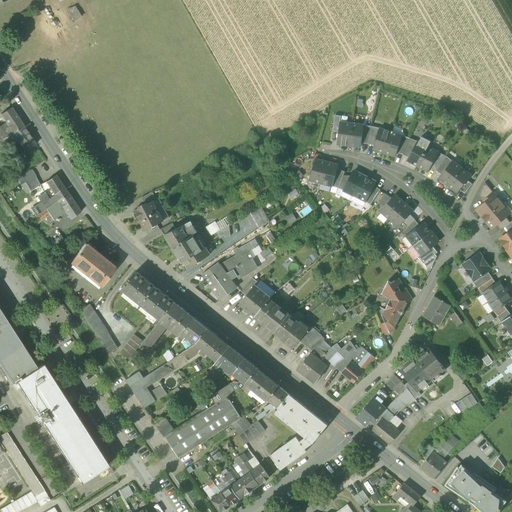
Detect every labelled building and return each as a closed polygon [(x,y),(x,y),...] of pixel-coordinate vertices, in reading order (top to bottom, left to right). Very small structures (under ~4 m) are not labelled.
[(75,6),(67,10),(73,22),(81,17),(75,6)] [(7,128),(11,134),(24,126),(11,108),(1,114),(6,123),(9,126),(7,128)] [(333,131),(339,132),(340,122),(341,116),(335,115),(333,131)] [(337,144),(349,146),(352,124),(340,122),(339,132),(337,144)] [(0,126),(0,127),(6,136),(7,137),(11,134),(7,128),(9,126),(6,123),(0,126)] [(364,125),(352,124),(349,146),(361,147),(362,143),(364,125)] [(362,143),(368,144),(372,126),(364,125),(362,143)] [(36,144),(24,126),(11,134),(7,137),(0,141),(0,144),(4,150),(18,140),(25,151),(36,144)] [(380,128),(372,126),(368,144),(374,145),(380,128)] [(394,127),(392,132),(401,135),(403,129),(394,127)] [(373,149),(384,153),(391,132),(380,128),(374,145),(373,149)] [(392,132),(391,132),(384,153),(396,156),(397,153),(402,135),(401,135),(392,132)] [(397,153),(403,155),(410,138),(402,135),(397,153)] [(422,137),(419,142),(428,147),(431,141),(422,137)] [(417,141),(410,138),(403,155),(409,157),(417,141)] [(418,166),(428,147),(419,142),(417,141),(409,157),(407,161),(418,166)] [(439,152),(428,147),(418,166),(428,172),(430,168),(439,152)] [(436,171),(446,156),(439,152),(430,168),(436,171)] [(12,160),(16,166),(25,159),(22,154),(12,160)] [(308,154),(297,159),(299,164),(310,159),(308,154)] [(446,156),(436,171),(441,175),(452,161),(446,156)] [(25,159),(16,166),(15,166),(19,171),(29,164),(25,159)] [(310,180),(321,183),(327,162),(315,159),(310,180)] [(439,178),(448,185),(462,168),(452,160),(452,161),(441,175),(439,178)] [(339,165),(327,162),(321,183),(333,186),(337,169),(339,165)] [(471,175),(462,168),(448,185),(458,193),(460,190),(467,180),(471,175)] [(333,186),(339,188),(343,176),(345,172),(337,169),(333,186)] [(26,183),(36,177),(32,170),(18,179),(21,185),(26,182),(26,183)] [(344,191),(354,196),(355,196),(365,176),(354,171),(350,179),(344,191)] [(55,196),(49,200),(43,204),(46,209),(53,204),(58,200),(68,194),(56,175),(46,182),(54,195),(55,196)] [(350,179),(343,176),(339,188),(342,190),(344,191),(350,179)] [(365,176),(355,196),(366,202),(374,185),(375,182),(365,176)] [(26,183),(31,191),(40,185),(40,184),(36,177),(26,183)] [(460,190),(465,194),(472,184),(467,180),(460,190)] [(26,182),(21,185),(26,194),(31,191),(26,183),(26,182)] [(478,196),(484,203),(486,202),(485,200),(494,193),(485,182),(478,196)] [(320,189),(337,194),(339,188),(333,186),(321,183),(320,189)] [(366,202),(371,205),(380,190),(374,185),(366,202)] [(296,188),(289,193),(292,198),(299,194),(296,188)] [(354,196),(344,191),(342,190),(339,195),(352,201),(353,200),(354,196)] [(146,203),(146,204),(153,201),(152,200),(156,198),(153,192),(142,198),(145,204),(146,203)] [(38,197),(41,203),(42,205),(43,204),(49,200),(45,193),(38,197)] [(379,203),(384,207),(392,198),(385,193),(379,203)] [(477,210),(492,228),(497,224),(506,217),(511,213),(494,193),(485,200),(486,202),(484,203),(477,210)] [(81,212),(68,194),(58,200),(61,204),(65,211),(70,219),(81,212)] [(380,211),(390,219),(404,202),(395,195),(392,198),(384,207),(380,211)] [(159,196),(156,198),(152,200),(153,201),(159,212),(163,221),(170,218),(159,196)] [(364,205),(366,202),(355,196),(354,196),(353,200),(364,205)] [(140,222),(142,221),(159,212),(153,201),(146,204),(146,203),(145,204),(139,207),(140,208),(134,211),(135,212),(134,212),(139,221),(140,222)] [(366,202),(364,205),(368,210),(372,206),(371,205),(366,202)] [(413,210),(404,202),(390,219),(399,227),(402,223),(410,214),(413,210)] [(36,216),(46,209),(43,204),(42,205),(41,203),(32,209),(36,216)] [(51,216),(53,220),(60,215),(55,208),(53,204),(46,209),(47,210),(51,216)] [(61,204),(55,208),(60,215),(65,211),(61,204)] [(252,212),(260,228),(270,221),(262,206),(252,212)] [(51,216),(47,210),(27,223),(31,229),(51,216)] [(163,221),(159,212),(142,221),(144,225),(143,226),(146,230),(147,230),(158,224),(163,221)] [(293,213),(286,217),(291,224),(298,220),(293,213)] [(402,223),(407,227),(415,219),(410,214),(402,223)] [(343,221),(338,215),(331,220),(337,227),(343,221)] [(501,229),(505,227),(511,223),(506,217),(497,224),(501,229)] [(415,219),(407,227),(403,231),(407,236),(420,226),(415,219)] [(165,235),(172,247),(192,236),(192,235),(197,232),(191,221),(176,229),(165,235)] [(222,221),(217,224),(221,231),(226,228),(222,221)] [(226,228),(221,231),(217,224),(215,222),(205,228),(206,228),(211,237),(219,233),(221,237),(225,234),(226,236),(231,235),(231,225),(226,228)] [(407,236),(414,245),(431,232),(424,222),(420,226),(407,236)] [(161,229),(165,235),(176,229),(173,223),(161,229)] [(147,230),(149,235),(160,230),(158,224),(147,230)] [(501,241),(511,256),(511,230),(509,232),(500,238),(502,240),(501,241)] [(272,232),(266,236),(272,244),(278,239),(272,232)] [(432,232),(431,232),(414,245),(421,255),(433,246),(439,241),(432,232)] [(182,262),(183,261),(201,250),(192,236),(172,247),(182,262)] [(414,245),(407,236),(401,240),(409,250),(414,245)] [(203,274),(206,279),(211,276),(213,279),(219,275),(221,277),(226,273),(234,269),(250,260),(252,258),(255,256),(252,253),(256,250),(254,248),(259,246),(255,239),(239,249),(238,247),(234,250),(235,253),(236,252),(237,255),(220,265),(220,264),(220,263),(219,264),(218,263),(203,274)] [(100,286),(101,287),(116,268),(85,244),(70,263),(72,264),(100,286)] [(295,261),(309,251),(305,245),(291,254),(295,261)] [(394,250),(389,245),(384,250),(389,255),(394,250)] [(421,255),(414,245),(409,250),(416,259),(418,257),(421,255)] [(252,253),(255,256),(262,251),(259,246),(254,248),(256,250),(252,253)] [(418,257),(423,264),(435,254),(438,253),(433,246),(421,255),(418,257)] [(205,247),(201,250),(183,261),(188,268),(204,258),(209,254),(205,247)] [(268,247),(260,253),(265,259),(273,253),(268,247)] [(473,277),(475,281),(488,271),(490,270),(488,266),(489,266),(483,258),(482,258),(479,253),(463,264),(467,269),(466,270),(471,277),(472,278),(473,277)] [(437,257),(435,254),(423,264),(427,268),(434,263),(437,257)] [(250,260),(234,269),(237,274),(239,278),(257,267),(252,258),(250,260)] [(98,289),(100,286),(72,264),(70,267),(98,289)] [(230,278),(237,274),(234,269),(226,273),(221,277),(219,275),(213,279),(211,276),(206,279),(221,299),(237,287),(230,278)] [(158,318),(161,320),(175,302),(136,271),(122,289),(125,292),(141,304),(142,306),(158,318)] [(478,288),(493,278),(488,271),(475,281),(473,277),(472,278),(471,277),(470,278),(478,288)] [(360,281),(356,272),(350,274),(354,283),(360,281)] [(242,292),(246,295),(255,285),(258,282),(253,278),(242,292)] [(493,278),(478,288),(482,294),(484,293),(497,284),(493,278)] [(418,280),(411,279),(409,286),(416,287),(418,280)] [(260,280),(258,282),(255,285),(270,297),(274,292),(275,292),(260,280)] [(391,299),(385,310),(400,318),(408,303),(402,293),(398,286),(395,281),(394,281),(392,282),(388,281),(381,294),(391,299)] [(494,310),(495,311),(504,304),(511,299),(500,281),(497,284),(484,293),(491,303),(490,303),(494,310)] [(284,290),(289,295),(294,289),(289,284),(284,290)] [(239,304),(255,317),(269,299),(270,297),(255,285),(246,295),(239,304)] [(402,293),(408,303),(413,300),(407,290),(402,293)] [(138,308),(141,304),(125,292),(122,295),(138,308)] [(274,292),(269,299),(281,308),(286,302),(274,292)] [(423,316),(440,325),(451,306),(443,301),(444,301),(443,300),(442,301),(434,296),(423,316)] [(255,317),(274,332),(289,315),(281,308),(269,299),(255,317)] [(466,301),(459,305),(463,310),(470,306),(466,301)] [(194,317),(175,302),(161,320),(143,343),(149,348),(167,326),(180,336),(194,317)] [(281,308),(289,315),(296,309),(286,302),(281,308)] [(343,304),(336,309),(341,316),(348,311),(343,304)] [(494,311),(498,317),(508,310),(504,304),(495,311),(494,310),(494,311)] [(79,311),(86,320),(93,311),(89,305),(79,311)] [(158,318),(142,306),(140,309),(156,322),(158,318)] [(0,365),(12,384),(16,381),(37,368),(7,322),(2,315),(0,310),(0,365)] [(395,328),(400,318),(385,310),(382,315),(385,323),(388,330),(389,330),(395,328)] [(511,315),(508,310),(498,317),(501,322),(511,315)] [(86,320),(102,345),(112,338),(93,311),(86,320)] [(463,323),(456,312),(450,316),(457,327),(463,323)] [(495,319),(491,313),(484,318),(488,324),(495,319)] [(501,322),(511,336),(511,314),(511,315),(501,322)] [(274,332),(284,340),(298,322),(289,315),(274,332)] [(208,328),(194,317),(180,336),(178,337),(183,341),(186,337),(196,344),(208,329),(208,328)] [(303,319),(298,322),(307,330),(312,326),(303,319)] [(308,330),(307,330),(298,322),(284,340),(294,348),(300,341),(308,330)] [(383,332),(384,336),(390,333),(389,330),(388,330),(385,323),(380,325),(383,332)] [(307,346),(311,341),(321,334),(312,326),(307,330),(308,330),(300,341),(307,346)] [(208,354),(217,362),(230,346),(208,328),(208,329),(196,344),(202,349),(199,352),(200,352),(206,357),(208,354)] [(121,352),(129,359),(143,341),(135,334),(121,352)] [(325,339),(321,334),(311,341),(307,346),(313,351),(324,341),(325,339)] [(328,366),(333,370),(335,367),(338,363),(346,357),(340,350),(351,342),(347,336),(338,344),(340,347),(326,364),(328,366)] [(103,345),(109,354),(118,348),(112,339),(103,345)] [(313,351),(311,352),(315,355),(320,349),(325,353),(332,348),(324,341),(313,351)] [(340,350),(346,357),(357,350),(351,342),(340,350)] [(202,349),(196,344),(175,358),(172,360),(176,368),(177,367),(188,360),(188,361),(200,352),(199,352),(202,349)] [(338,344),(332,348),(325,353),(306,376),(315,383),(328,366),(326,364),(340,347),(338,344)] [(245,358),(230,346),(217,362),(216,363),(220,366),(218,369),(224,374),(226,371),(232,376),(233,374),(245,358)] [(361,347),(353,353),(357,355),(351,363),(357,367),(368,353),(361,347)] [(169,349),(164,355),(169,362),(172,360),(175,358),(169,349)] [(306,376),(325,353),(320,349),(315,355),(311,352),(297,369),(306,376)] [(416,359),(432,380),(445,369),(439,361),(435,356),(429,349),(416,359)] [(335,367),(342,373),(351,362),(351,363),(357,355),(353,353),(346,357),(338,363),(335,367)] [(357,367),(363,372),(374,357),(368,353),(357,367)] [(493,362),(488,355),(482,359),(488,366),(493,362)] [(218,392),(223,400),(228,397),(243,387),(248,381),(258,368),(245,358),(233,374),(238,378),(241,380),(239,382),(234,382),(218,392)] [(416,359),(402,371),(409,381),(417,391),(418,391),(432,380),(416,359)] [(142,379),(147,388),(178,368),(177,367),(176,368),(172,360),(169,362),(144,378),(142,379)] [(342,373),(354,382),(363,372),(357,367),(351,363),(351,362),(342,373)] [(42,364),(37,368),(16,381),(81,483),(108,466),(42,364)] [(249,392),(263,373),(258,368),(248,381),(243,387),(249,392)] [(126,380),(130,387),(142,379),(144,378),(139,371),(126,380)] [(267,401),(268,400),(279,385),(263,373),(249,392),(252,389),(267,401)] [(386,383),(394,391),(402,383),(403,382),(394,374),(386,383)] [(142,379),(130,387),(145,408),(156,401),(150,393),(147,388),(142,379)] [(409,381),(405,385),(407,388),(416,399),(421,395),(418,391),(417,391),(409,381)] [(402,383),(394,391),(399,396),(401,394),(407,389),(402,383)] [(161,385),(150,393),(156,401),(162,398),(168,394),(161,385)] [(290,394),(279,385),(268,400),(272,403),(278,408),(290,394)] [(162,398),(164,401),(174,395),(176,398),(182,394),(178,388),(168,394),(162,398)] [(408,403),(409,404),(416,399),(407,388),(407,389),(401,394),(408,403)] [(252,389),(249,392),(263,403),(267,401),(252,389)] [(374,396),(373,398),(381,404),(388,396),(380,390),(374,396)] [(218,392),(211,397),(216,404),(223,400),(218,392)] [(456,403),(463,413),(478,403),(471,393),(456,403)] [(275,413),(306,437),(313,443),(328,424),(290,394),(278,408),(275,413)] [(386,408),(395,416),(396,415),(406,406),(408,403),(401,394),(386,408)] [(165,437),(179,458),(232,424),(241,418),(228,397),(223,400),(216,404),(208,410),(202,413),(187,423),(174,431),(165,437)] [(179,401),(183,407),(188,403),(185,398),(179,401)] [(374,422),(379,416),(379,415),(386,409),(381,404),(373,398),(357,417),(367,425),(371,419),(374,422)] [(180,407),(176,401),(170,405),(174,411),(180,407)] [(202,413),(208,410),(203,402),(197,406),(202,413)] [(264,408),(265,411),(268,414),(278,408),(272,403),(264,408)] [(386,408),(386,409),(379,415),(379,416),(382,418),(373,430),(390,444),(400,432),(396,429),(389,422),(395,416),(386,408)] [(258,420),(268,414),(265,411),(256,417),(258,420)] [(244,415),(241,418),(244,423),(247,428),(251,425),(244,415)] [(403,421),(396,415),(395,416),(389,422),(396,429),(403,421)] [(155,424),(164,437),(165,437),(174,431),(166,418),(155,424)] [(244,423),(241,418),(232,424),(235,429),(244,423)] [(238,434),(245,444),(265,430),(258,420),(251,425),(247,428),(238,434)] [(437,432),(440,436),(446,430),(448,431),(455,424),(452,421),(451,420),(443,428),(437,432)] [(244,423),(235,429),(238,434),(247,428),(244,423)] [(459,441),(448,431),(446,430),(440,436),(433,445),(438,451),(442,447),(449,452),(459,441)] [(0,436),(0,443),(2,446),(3,446),(12,440),(7,432),(0,436)] [(307,451),(305,449),(300,442),(296,437),(270,455),(281,470),(293,461),(307,451)] [(305,449),(313,443),(306,437),(300,442),(305,449)] [(3,446),(35,496),(44,490),(12,440),(3,446)] [(433,451),(443,459),(449,452),(442,447),(438,451),(433,445),(432,445),(424,454),(428,456),(433,451)] [(223,456),(218,448),(210,453),(215,461),(223,456)] [(420,468),(434,479),(447,463),(443,459),(433,451),(428,456),(420,468)] [(254,457),(249,461),(252,465),(255,469),(260,465),(254,457)] [(188,472),(205,464),(203,459),(186,467),(188,472)] [(244,462),(248,468),(252,465),(249,461),(247,459),(244,462)] [(492,467),(501,473),(504,469),(497,459),(492,467)] [(250,492),(260,485),(251,472),(248,468),(244,462),(240,465),(243,470),(247,475),(241,479),(250,492)] [(445,485),(472,504),(484,511),(499,511),(507,501),(484,486),(462,464),(459,467),(458,466),(445,485)] [(234,469),(237,474),(243,470),(240,465),(234,469)] [(255,469),(251,472),(260,485),(270,478),(260,465),(255,469)] [(229,472),(228,473),(232,479),(234,480),(239,476),(237,474),(234,469),(229,472)] [(239,476),(241,479),(247,475),(243,470),(237,474),(239,476)] [(228,473),(224,476),(228,482),(231,486),(236,482),(234,480),(232,479),(228,473)] [(380,480),(377,475),(369,480),(373,485),(380,480)] [(240,499),(250,492),(241,479),(236,482),(231,486),(240,499)] [(208,485),(212,490),(217,486),(212,480),(207,483),(208,485)] [(362,483),(368,494),(372,491),(366,481),(362,483)] [(223,482),(217,486),(221,493),(228,488),(225,484),(223,482)] [(412,505),(413,506),(414,506),(421,497),(404,483),(397,492),(396,492),(392,496),(398,501),(401,496),(412,505)] [(129,485),(121,491),(126,499),(135,494),(129,485)] [(215,495),(212,490),(208,485),(203,488),(212,500),(213,499),(212,497),(215,495)] [(221,493),(217,486),(212,490),(215,495),(216,494),(218,495),(221,493)] [(230,506),(240,499),(231,486),(228,488),(221,493),(230,506)] [(34,497),(37,502),(47,495),(44,490),(35,496),(34,497)] [(354,497),(360,506),(370,499),(363,490),(354,497)] [(1,511),(19,511),(37,502),(34,497),(31,492),(0,509),(1,511)] [(223,511),(230,506),(221,493),(218,495),(216,494),(215,495),(212,497),(213,499),(212,500),(218,508),(219,507),(223,511)] [(382,499),(378,493),(372,497),(376,502),(382,499)] [(51,501),(47,495),(37,502),(40,507),(51,501)] [(401,496),(398,501),(404,506),(405,507),(409,509),(412,505),(401,496)]
